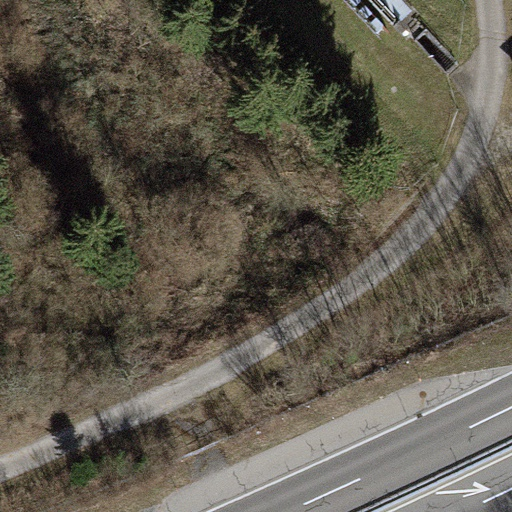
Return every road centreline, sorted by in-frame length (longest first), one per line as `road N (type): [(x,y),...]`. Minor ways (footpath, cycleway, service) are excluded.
road 1 (track): [(493,0),(493,73),(472,150),(398,248),(354,286),(239,358),(0,470)]
road 2 (trunk): [(511,408),(288,511)]
